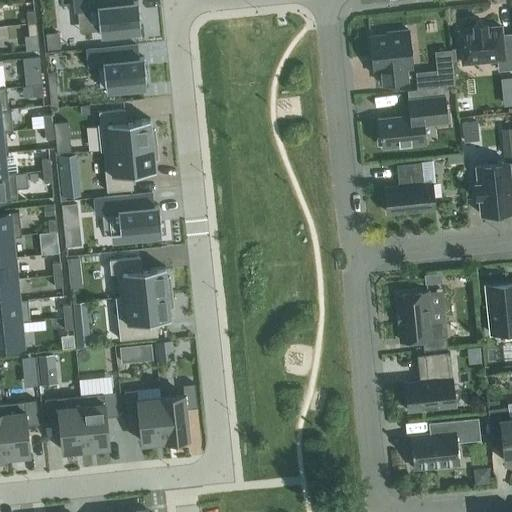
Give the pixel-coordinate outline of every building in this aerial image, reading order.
[(75,0),(77,9),(96,7),(99,30),(140,26),(138,1),(127,2),(126,0),(75,0)] [(34,10),(26,11),(27,23),(35,22),(34,10)] [(35,22),(27,23),(29,35),(36,34),(37,34),(35,22)] [(486,24),(473,25),(473,29),(459,30),(462,63),(498,59),(499,69),(511,68),(511,33),(502,34),(501,26),(486,28),(486,24)] [(428,25),(415,26),(416,42),(429,41),(428,25)] [(406,68),(412,67),(408,30),(387,32),(387,34),(370,36),(372,60),(378,60),(380,83),(407,81),(406,68)] [(47,49),(60,48),(59,32),(45,33),(47,49)] [(137,44),(86,49),(86,50),(89,49),(90,64),(97,63),(100,86),(105,86),(125,84),(126,92),(142,90),(142,82),(146,82),(144,57),(133,58),(132,45),(137,44)] [(436,69),(415,71),(417,89),(454,85),(450,49),(434,51),(436,69)] [(50,104),(58,103),(54,71),(47,72),(50,104)] [(40,72),(32,72),(34,84),(42,84),(41,72),(40,72)] [(42,84),(34,84),(35,96),(43,96),(42,84)] [(378,119),(379,136),(382,135),(383,147),(425,143),(422,116),(446,113),(444,96),(408,100),(410,116),(378,119)] [(472,96),(459,98),(461,114),(474,112),(472,96)] [(100,123),(97,123),(100,150),(156,144),(155,129),(151,129),(150,118),(134,120),(125,121),(124,108),(99,111),(100,123)] [(8,109),(0,109),(0,131),(6,131),(6,130),(1,130),(0,124),(0,110),(8,110),(8,109)] [(51,114),(43,115),(44,127),(52,126),(51,114)] [(52,126),(44,127),(45,139),(53,138),(52,126)] [(511,156),(511,128),(499,130),(502,158),(511,156)] [(70,140),(56,142),(57,152),(71,150),(70,140)] [(156,144),(100,150),(103,150),(107,191),(132,188),(131,173),(140,172),(155,170),(154,159),(158,158),(156,144)] [(0,174),(15,173),(15,172),(5,173),(3,154),(8,153),(8,152),(0,152),(0,174)] [(461,153),(447,154),(448,163),(462,162),(461,153)] [(49,158),(41,158),(43,170),(51,169),(49,157),(49,158)] [(400,176),(401,185),(385,187),(387,213),(434,208),(431,182),(423,183),(421,162),(397,165),(398,177),(400,176)] [(475,166),(477,182),(475,182),(476,198),(479,197),(480,213),(511,210),(511,195),(509,162),(475,166)] [(51,169),(43,170),(44,182),(51,182),(52,182),(51,169)] [(0,198),(17,197),(15,173),(0,174),(0,198)] [(79,181),(60,182),(62,196),(80,194),(79,181)] [(152,192),(93,198),(96,198),(97,213),(108,211),(110,235),(140,232),(141,240),(158,238),(157,230),(161,230),(159,205),(148,206),(147,193),(152,192)] [(54,203),(43,205),(45,215),(55,214),(54,203)] [(66,246),(81,245),(77,203),(61,204),(66,246)] [(0,236),(21,234),(18,211),(0,212),(0,236)] [(55,219),(48,220),(49,232),(57,231),(56,219),(55,219)] [(57,231),(49,232),(50,244),(58,243),(57,231)] [(21,234),(0,236),(0,258),(14,257),(12,237),(21,236),(21,234)] [(139,256),(109,259),(110,273),(118,273),(120,296),(115,297),(171,292),(170,277),(166,277),(165,266),(149,268),(140,269),(139,256)] [(14,257),(0,258),(0,280),(16,278),(14,257)] [(78,257),(67,258),(68,268),(79,266),(78,257)] [(60,262),(52,263),(53,275),(61,274),(60,262)] [(441,273),(424,274),(425,284),(442,282),(441,273)] [(61,274),(53,275),(55,287),(62,286),(63,286),(61,274)] [(16,278),(0,280),(0,301),(18,300),(16,278)] [(491,333),(511,330),(511,282),(486,286),(491,333)] [(431,325),(427,291),(396,295),(400,340),(422,338),(423,350),(447,348),(446,335),(442,336),(441,324),(431,325)] [(171,292),(115,297),(119,339),(157,335),(155,320),(170,318),(169,307),(173,306),(171,292)] [(18,300),(0,301),(0,323),(20,321),(18,300)] [(70,304),(62,305),(64,317),(72,316),(70,304)] [(84,310),(71,311),(75,348),(88,347),(84,310)] [(72,316),(64,317),(65,329),(73,328),(72,316)] [(0,347),(23,345),(20,321),(0,323),(0,347)] [(172,339),(155,341),(157,361),(174,359),(172,339)] [(121,362),(135,361),(133,345),(119,346),(121,362)] [(455,405),(450,352),(423,355),(425,380),(405,382),(408,410),(455,405)] [(23,374),(37,373),(35,358),(22,359),(23,374)] [(184,394),(160,396),(165,440),(188,438),(185,408),(197,407),(194,383),(183,384),(184,394)] [(136,389),(124,390),(127,414),(138,413),(141,442),(164,439),(164,441),(165,440),(160,396),(137,399),(136,389)] [(115,391),(80,395),(85,447),(109,445),(106,416),(118,415),(115,391)] [(80,395),(45,399),(47,423),(59,421),(62,450),(85,447),(80,395)] [(36,400),(1,403),(6,457),(7,457),(7,455),(30,453),(27,425),(38,423),(36,400)] [(511,460),(511,418),(510,407),(488,410),(491,439),(502,438),(505,461),(511,460)] [(447,432),(410,436),(414,468),(459,463),(457,442),(480,439),(478,417),(446,420),(447,432)]
